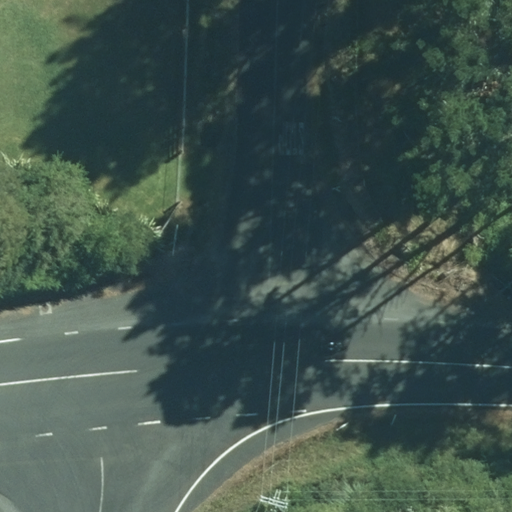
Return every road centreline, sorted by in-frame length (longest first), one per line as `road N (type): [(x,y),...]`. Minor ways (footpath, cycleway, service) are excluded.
road 1 (unclassified): [(277,0),(267,358)]
road 2 (tertiary): [(267,358),(511,370)]
road 3 (secondary): [(104,374),(267,358)]
road 4 (unclassified): [(100,511),(104,374)]
